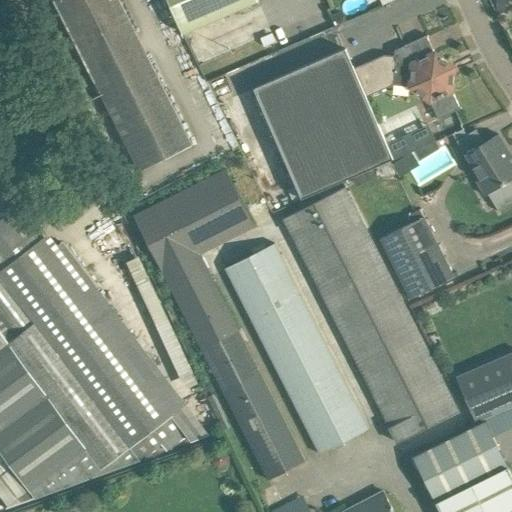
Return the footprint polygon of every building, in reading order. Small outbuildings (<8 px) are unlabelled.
[(192,145),(119,0),(54,0),(141,171),(192,145)] [(258,0),(257,0),(168,0),(183,33),(258,0)] [(342,10),(330,15),(335,25),(346,20),(342,10)] [(354,68),(366,95),(391,85),(393,85),(411,86),(432,101),(439,117),(437,117),(438,118),(461,107),(461,106),(460,107),(452,90),(455,66),(435,52),(427,36),(428,35),(428,34),(404,45),(406,50),(400,53),(399,56),(384,55),(354,68)] [(366,95),(354,68),(346,48),(254,88),(302,198),(394,159),(366,95)] [(42,204),(62,229),(121,182),(117,176),(122,173),(78,85),(66,91),(98,159),(42,204)] [(464,128),(453,132),(459,150),(470,146),(464,128)] [(511,157),(511,154),(499,133),(465,154),(480,178),(477,181),(485,195),(511,178),(511,162),(510,159),(511,157)] [(418,162),(411,151),(392,163),(398,174),(418,162)] [(201,348),(268,479),(305,460),(238,329),(201,253),(255,226),(226,167),(134,214),(201,348)] [(284,217),(398,442),(459,411),(345,186),(284,217)] [(0,450),(35,498),(142,460),(162,445),(167,452),(187,436),(192,441),(209,434),(187,407),(61,242),(58,244),(49,233),(40,240),(26,221),(0,188),(0,450)] [(454,277),(424,216),(380,238),(410,298),(454,277)] [(226,267),(320,453),(369,428),(275,242),(226,267)] [(511,352),(457,377),(476,421),(511,404),(511,352)] [(414,456),(441,511),(511,511),(511,474),(485,420),(414,456)] [(394,511),(383,491),(344,511),(394,511)]
